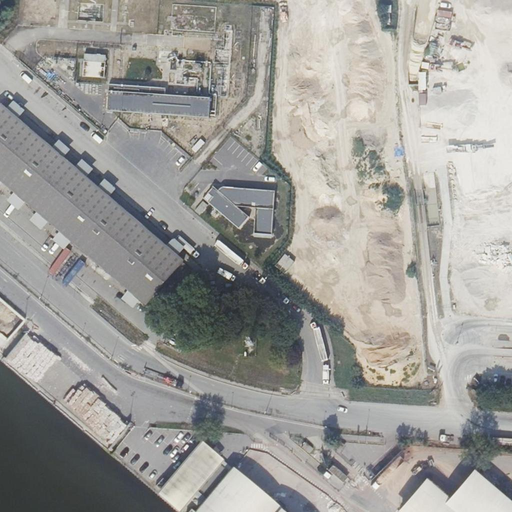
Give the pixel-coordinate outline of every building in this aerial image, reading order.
[(103,62),(82,60),(81,75),(101,77),(103,62)] [(105,110),(207,117),(208,97),(163,94),(163,87),(107,83),(105,110)] [(0,103),(0,181),(143,305),(182,260),(178,256),(178,257),(167,247),(110,198),(109,198),(98,188),(18,119),(17,120),(7,110),(0,103)] [(13,104),(7,110),(18,119),(24,113),(13,104)] [(18,119),(7,110),(17,120),(18,119)] [(63,157),(69,150),(58,140),(52,147),(63,157)] [(199,140),(192,149),(196,153),(204,143),(199,140)] [(104,182),(98,188),(110,198),(116,191),(104,182)] [(270,238),(273,191),(220,188),(218,191),(212,187),(202,200),(239,229),(248,217),(235,207),(254,208),(252,237),(270,238)] [(110,198),(98,188),(109,198),(110,198)] [(35,214),(28,221),(39,231),(46,224),(35,214)] [(63,251),(69,243),(57,233),(51,241),(63,251)] [(167,247),(178,256),(184,249),(173,239),(167,247)] [(178,257),(178,256),(167,247),(178,257)] [(75,275),(84,264),(79,260),(70,270),(75,275)] [(6,359),(35,382),(51,362),(22,339),(6,359)] [(217,456),(201,442),(157,493),(173,507),(191,485),(208,500),(197,511),(281,511),(278,509),(233,471),(230,475),(213,460),(217,456)] [(347,476),(333,464),(328,469),(343,482),(347,476)] [(511,511),(511,502),(469,466),(445,494),(422,475),(392,510),(393,511),(511,511)]
